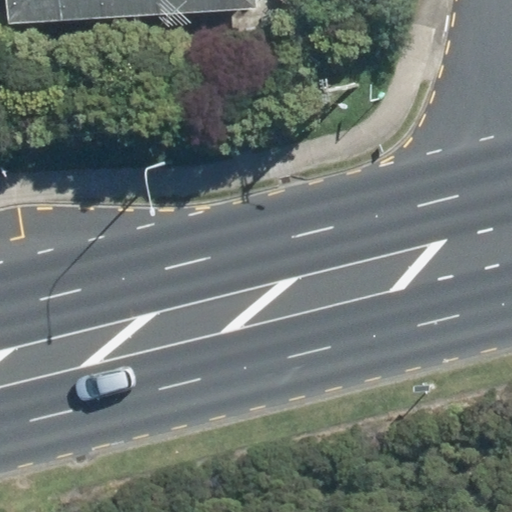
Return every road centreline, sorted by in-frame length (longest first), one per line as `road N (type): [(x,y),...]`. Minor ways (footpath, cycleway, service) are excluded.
road 1 (primary): [(0,369),(511,243)]
road 2 (residential): [(511,125),(495,0)]
